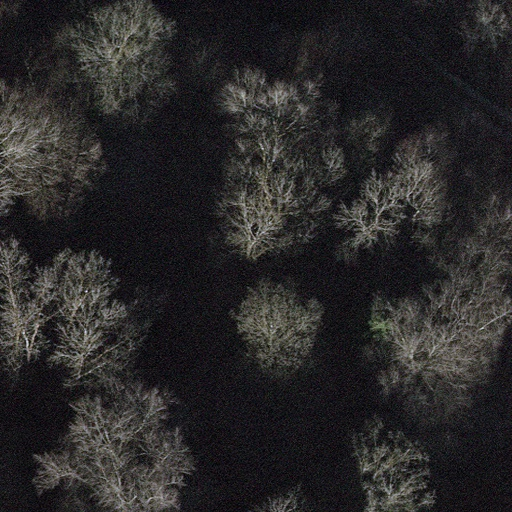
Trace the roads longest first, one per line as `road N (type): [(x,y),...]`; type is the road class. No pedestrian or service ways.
road 1 (track): [(511,402),(445,375),(261,256),(0,182)]
road 2 (track): [(511,118),(466,95),(374,0)]
